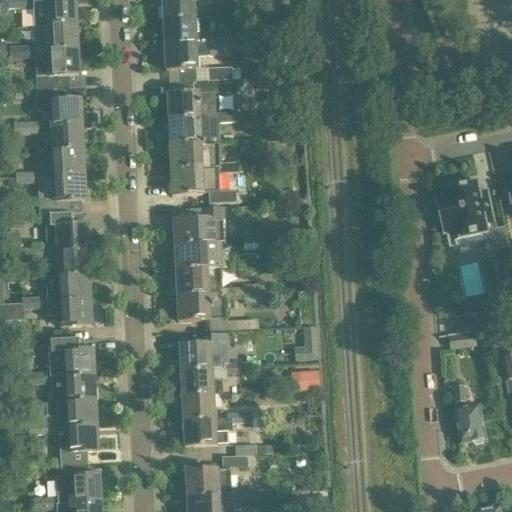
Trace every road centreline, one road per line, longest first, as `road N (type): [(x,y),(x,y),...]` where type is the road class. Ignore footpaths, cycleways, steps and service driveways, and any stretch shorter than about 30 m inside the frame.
road 1 (residential): [(141,511),(118,0)]
road 2 (residential): [(432,488),(410,159)]
road 3 (residential): [(410,159),(395,0)]
